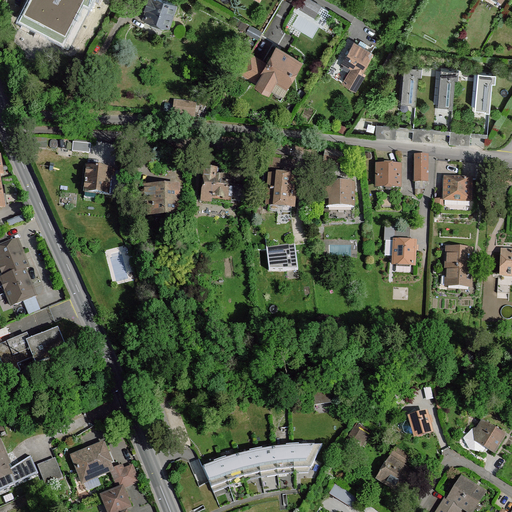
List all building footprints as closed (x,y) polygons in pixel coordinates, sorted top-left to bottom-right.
[(176,3),(167,0),(148,0),(146,6),(148,7),(145,15),(148,16),(166,22),(169,23),(176,3)] [(305,0),(301,12),(316,19),(323,2),(317,0),(305,0)] [(166,22),(148,16),(146,21),(165,27),(166,22)] [(262,32),(251,26),(247,32),(258,38),(262,32)] [(371,53),(354,43),(343,61),(352,66),(344,81),(355,87),(364,72),(361,71),(371,53)] [(298,60),(277,47),(267,64),(257,81),(269,88),(275,77),(285,83),(298,60)] [(254,79),(264,62),(251,54),(241,72),(254,79)] [(267,64),(264,62),(254,79),(257,81),(267,64)] [(422,66),(404,64),(401,101),(411,102),(411,103),(416,104),(418,75),(421,75),(422,66)] [(459,69),(441,68),(438,105),(448,106),(448,107),(453,107),(456,78),(458,78),(459,69)] [(497,72),(479,71),(475,108),(486,109),(486,110),(490,110),(493,81),(496,81),(497,72)] [(287,84),(285,83),(275,77),(269,88),(281,95),(287,84)] [(196,104),(176,102),(174,114),(194,116),(196,104)] [(488,134),(376,124),(375,137),(396,139),(397,129),(413,131),(413,140),(433,142),(434,133),(450,134),(450,143),(470,145),(471,136),(488,137),(488,134)] [(90,145),(74,143),(73,152),(90,153),(90,145)] [(176,166),(177,151),(168,150),(167,165),(176,166)] [(342,163),(343,153),(325,151),(324,162),(342,163)] [(428,156),(414,156),(413,182),(427,182),(428,156)] [(398,165),(378,165),(378,189),(399,188),(398,165)] [(111,170),(88,168),(85,193),(109,195),(111,170)] [(211,198),(232,200),(233,190),(228,189),(229,185),(230,179),(216,177),(217,172),(207,171),(203,201),(210,202),(211,198)] [(511,186),(511,173),(501,173),(500,186),(511,186)] [(295,180),(294,187),(302,188),(303,174),(295,174),(295,180)] [(272,178),(270,205),(292,207),(294,187),(295,180),(272,178)] [(472,180),(445,179),(445,202),(471,203),(472,180)] [(355,208),(355,183),(327,184),(327,209),(355,208)] [(249,188),(229,185),(228,189),(233,190),(232,200),(247,202),(249,188)] [(178,215),(178,189),(147,189),(147,200),(153,200),(153,215),(178,215)] [(0,264),(20,256),(17,249),(21,248),(18,241),(10,244),(6,246),(0,248),(0,264)] [(415,243),(395,243),(395,268),(415,268),(415,243)] [(296,245),(267,248),(270,272),(300,273),(296,245)] [(470,289),(471,250),(449,249),(448,288),(470,289)] [(511,252),(503,252),(501,276),(511,276),(511,252)] [(23,262),(20,256),(0,264),(0,265),(5,278),(25,270),(29,268),(26,261),(23,262)] [(28,276),(25,270),(5,278),(1,279),(7,293),(27,284),(24,278),(28,276)] [(30,291),(27,284),(7,293),(12,306),(23,302),(36,296),(33,289),(30,291)] [(238,328),(227,326),(226,334),(240,337),(240,332),(238,331),(238,328)] [(68,352),(58,329),(30,341),(27,342),(30,348),(14,355),(9,342),(0,345),(0,357),(8,377),(21,372),(19,365),(34,358),(37,365),(68,352)] [(27,334),(9,342),(14,355),(30,348),(27,342),(30,341),(27,334)] [(330,387),(314,388),(316,405),(331,404),(330,387)] [(172,435),(163,407),(150,411),(160,439),(172,435)] [(426,413),(411,417),(417,437),(432,433),(426,413)] [(486,449),(496,454),(504,435),(483,422),(476,433),(473,432),(466,439),(471,449),(483,452),(486,449)] [(355,429),(346,444),(358,451),(367,436),(355,429)] [(0,440),(0,480),(12,476),(10,470),(4,456),(6,455),(0,440)] [(87,452),(73,457),(83,482),(113,470),(109,462),(111,461),(104,444),(87,452)] [(287,448),(275,449),(278,471),(288,470),(289,473),(295,473),(293,446),(287,446),(287,448)] [(299,446),(293,446),(295,473),(301,473),(301,469),(312,468),(323,446),(299,447),(299,446)] [(397,447),(392,455),(405,463),(410,455),(397,447)] [(262,450),(256,451),(261,477),(268,476),(267,472),(278,471),(275,449),(263,451),(262,450)] [(250,453),(238,456),(244,477),(255,475),(256,479),(261,477),(256,451),(250,452),(250,453)] [(227,459),(221,461),(230,486),(235,484),(234,481),(244,477),(238,456),(227,460),(227,459)] [(31,457),(10,470),(12,476),(0,480),(0,491),(39,473),(36,468),(31,457)] [(390,457),(376,479),(402,495),(416,472),(390,457)] [(230,486),(221,461),(215,463),(215,464),(203,469),(212,489),(222,485),(224,488),(230,486)] [(49,462),(36,468),(39,473),(44,485),(57,480),(49,462)] [(133,466),(126,469),(133,485),(140,482),(133,466)] [(126,469),(116,473),(122,489),(133,485),(126,469)] [(462,477),(438,511),(459,511),(463,506),(471,511),(472,511),(485,493),(462,477)] [(335,483),(329,493),(352,508),(358,498),(335,483)] [(130,507),(122,489),(103,497),(109,511),(118,511),(124,510),(130,507)]
